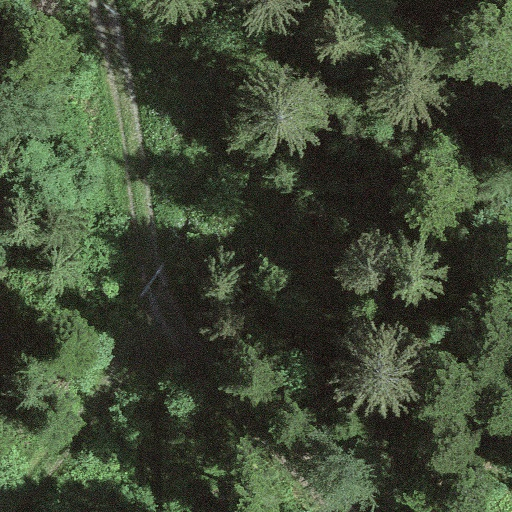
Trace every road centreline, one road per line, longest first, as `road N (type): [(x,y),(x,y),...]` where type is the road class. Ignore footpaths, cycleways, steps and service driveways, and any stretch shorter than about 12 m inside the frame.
road 1 (track): [(162,308),(128,180),(97,0)]
road 2 (track): [(162,308),(351,511)]
road 3 (track): [(0,510),(89,412),(162,308)]
